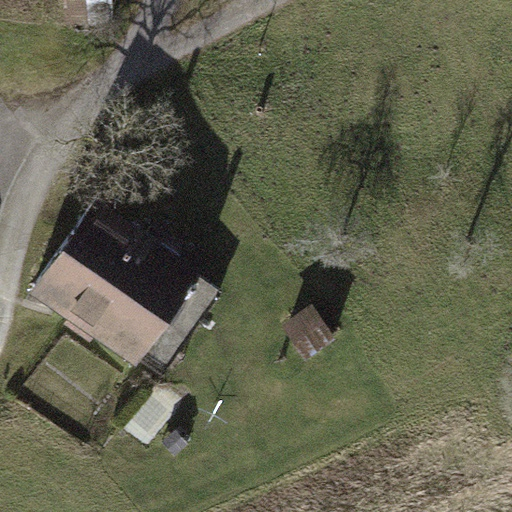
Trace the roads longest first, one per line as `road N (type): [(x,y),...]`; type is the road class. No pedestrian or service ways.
road 1 (residential): [(137,68),(51,138),(7,296)]
road 2 (residential): [(263,0),(137,68)]
